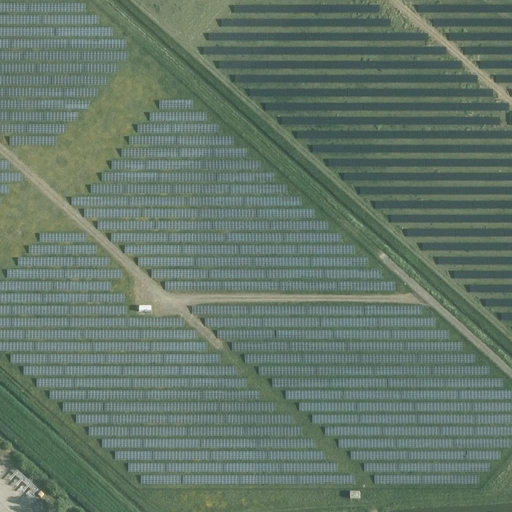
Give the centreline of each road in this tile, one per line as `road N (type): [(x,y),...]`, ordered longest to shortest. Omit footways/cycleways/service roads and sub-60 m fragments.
road 1 (track): [(98,0),(511,373)]
road 2 (track): [(424,294),(172,298),(0,149)]
road 3 (track): [(393,0),(511,103)]
road 4 (track): [(116,511),(0,407)]
